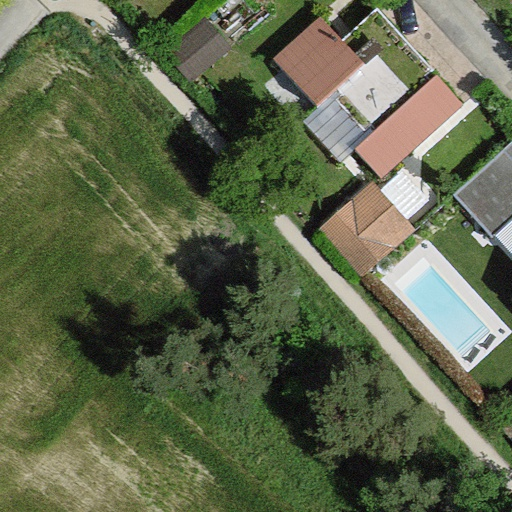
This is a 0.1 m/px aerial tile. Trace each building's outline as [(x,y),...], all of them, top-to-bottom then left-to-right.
[(362,47),(354,54),(366,68),(341,91),(346,97),(340,103),(367,133),(373,128),(378,133),(432,84),(427,78),(434,72),(379,12),(352,36),(362,47)] [(341,91),(366,68),(354,54),(323,19),(275,62),(318,111),(341,91)] [(378,133),(357,152),(383,181),(465,107),(439,78),(432,84),(378,133)] [(511,224),(511,157),(506,151),(456,198),(495,240),(511,224)] [(412,233),(374,191),(328,231),(366,274),(412,233)] [(511,224),(495,240),(511,258),(511,224)]
